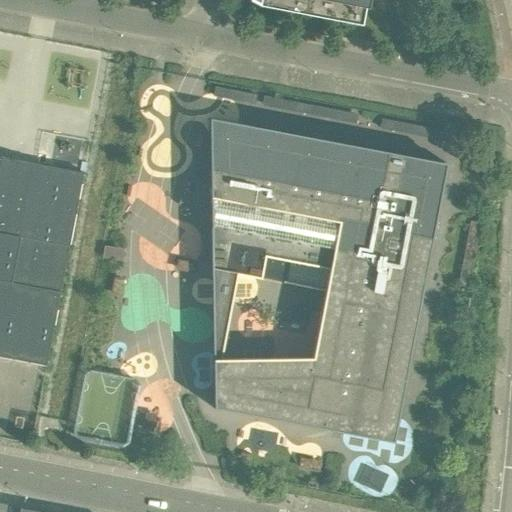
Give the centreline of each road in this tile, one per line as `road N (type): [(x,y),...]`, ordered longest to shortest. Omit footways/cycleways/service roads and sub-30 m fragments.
road 1 (residential): [(511,92),(21,0)]
road 2 (unclassified): [(209,511),(0,469)]
